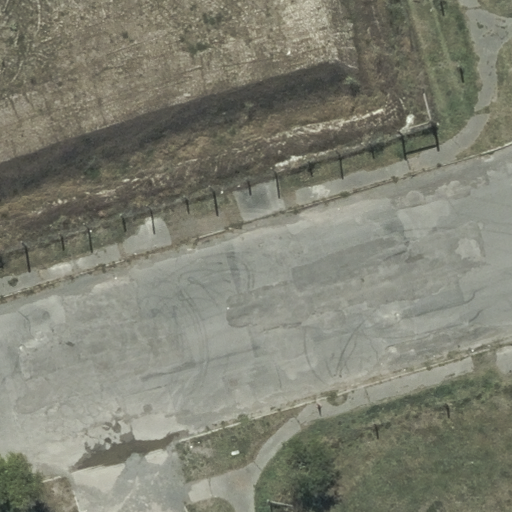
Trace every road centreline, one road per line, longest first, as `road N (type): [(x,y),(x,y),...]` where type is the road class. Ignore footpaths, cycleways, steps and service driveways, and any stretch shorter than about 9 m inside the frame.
road 1 (track): [(0,393),(511,244)]
road 2 (track): [(109,361),(150,511)]
